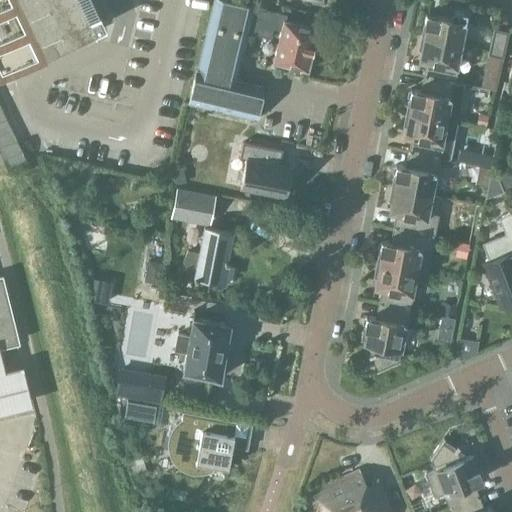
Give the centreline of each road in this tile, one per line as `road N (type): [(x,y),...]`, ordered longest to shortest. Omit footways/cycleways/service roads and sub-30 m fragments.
road 1 (residential): [(309,395),(383,0)]
road 2 (residential): [(309,395),(362,417),(478,376)]
